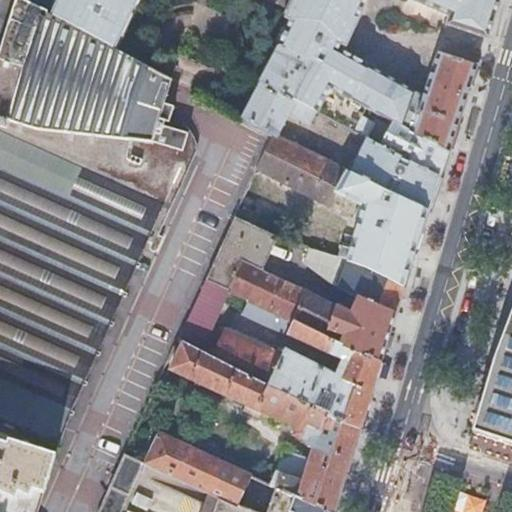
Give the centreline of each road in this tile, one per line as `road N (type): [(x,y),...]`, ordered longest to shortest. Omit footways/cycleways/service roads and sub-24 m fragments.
road 1 (primary): [(401,439),(511,68)]
road 2 (residential): [(401,439),(445,409),(511,200)]
